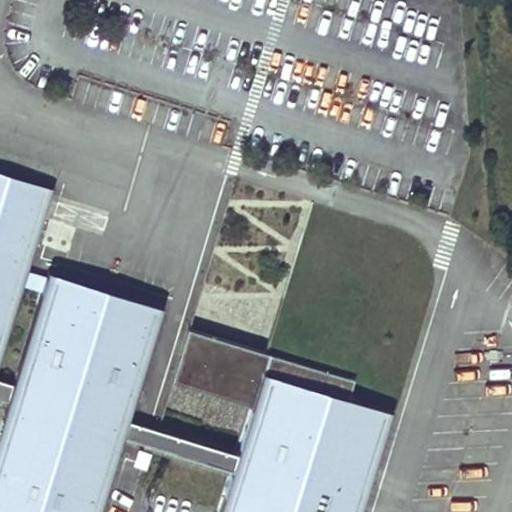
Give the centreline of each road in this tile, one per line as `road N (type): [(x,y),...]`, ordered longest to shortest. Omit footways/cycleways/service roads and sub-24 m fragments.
road 1 (unknown): [(0,94),(438,231),(460,246),(463,290),(396,511)]
road 2 (unknown): [(449,72),(453,121),(447,144),(431,156),(64,36),(47,0)]
road 3 (unknown): [(204,0),(449,72)]
